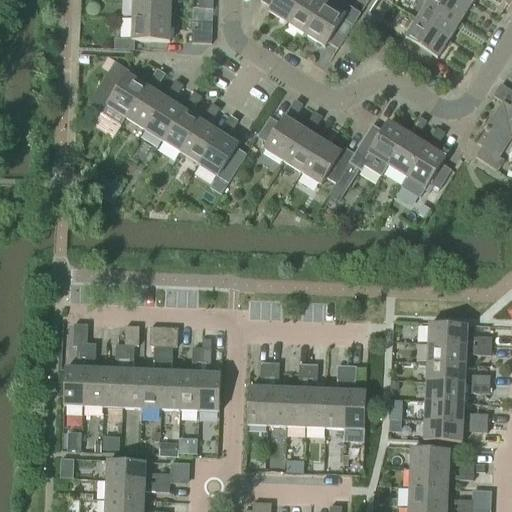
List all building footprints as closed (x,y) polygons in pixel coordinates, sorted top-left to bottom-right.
[(168,0),(132,0),(132,21),(170,22),(171,0),(168,0)] [(268,14),(287,26),(303,0),(269,0),(275,3),(268,14)] [(305,38),(326,5),(329,0),(303,0),(287,26),(305,38)] [(337,51),(360,16),(335,0),(329,0),(326,5),(305,38),(325,50),(328,45),(337,51)] [(461,23),(472,5),(464,0),(430,0),(429,3),(461,23)] [(199,1),(198,11),(212,11),(213,2),(199,1)] [(429,3),(417,21),(449,42),(461,23),(429,3)] [(363,23),(375,31),(380,23),(368,15),(363,23)] [(131,43),(169,44),(170,22),(132,21),(131,43)] [(437,61),(449,42),(417,21),(398,50),(426,67),(432,57),(437,61)] [(192,32),(191,45),(211,46),(212,24),(198,23),(197,32),(192,32)] [(164,100),(154,94),(165,77),(157,72),(149,84),(146,88),(126,120),(144,132),(164,100)] [(122,127),(126,120),(146,88),(127,76),(123,83),(109,74),(89,106),(122,127)] [(144,132),(162,143),(182,112),(172,105),(183,88),(175,83),(164,100),(144,132)] [(511,94),(501,87),(493,99),(503,105),(511,110),(511,94)] [(201,123),(190,117),(201,100),(193,95),(186,107),(182,112),(162,143),(180,155),(201,123)] [(265,152),(284,164),(303,132),(292,124),(303,108),(295,103),(280,126),(270,120),(258,139),(269,146),(265,152)] [(511,110),(503,105),(477,146),(482,149),(475,160),(495,172),(502,161),(498,159),(511,139),(511,110)] [(180,155),(199,167),(219,135),(209,128),(219,111),(211,106),(201,123),(180,155)] [(284,164),(302,175),(322,143),(311,137),(322,120),(314,115),(306,127),(303,132),(284,164)] [(222,130),(219,135),(199,167),(218,179),(238,147),(227,140),(230,135),(238,123),(230,118),(222,130)] [(388,169),(406,180),(426,148),(416,141),(426,124),(418,119),(408,136),(388,169)] [(388,169),(408,136),(388,124),(382,134),(368,157),(363,154),(353,169),(358,172),(360,173),(363,168),(381,180),(388,169)] [(368,157),(382,134),(372,128),(354,156),(348,165),(337,183),(347,190),(358,172),(353,169),(363,154),(368,157)] [(429,143),(437,147),(444,136),(437,131),(429,143)] [(326,180),(335,185),(337,183),(348,165),(354,156),(344,150),(341,155),(322,143),(302,175),(321,187),(326,180)] [(420,200),(430,186),(439,192),(451,173),(441,166),(445,160),(426,148),(406,180),(401,188),(420,200)] [(186,187),(191,179),(183,174),(178,182),(186,187)] [(101,177),(97,184),(106,190),(107,191),(111,184),(101,177)] [(106,190),(100,200),(111,207),(117,197),(107,191),(106,190)] [(429,326),(428,345),(466,347),(467,328),(429,326)] [(81,360),(86,360),(87,346),(87,327),(73,327),(72,349),(77,349),(77,360),(81,360)] [(124,362),(134,363),(134,349),(138,349),(139,330),(125,329),(124,348),(124,362)] [(141,412),(160,412),(164,331),(150,330),(149,349),(154,350),(153,363),(154,363),(153,374),(143,374),(141,412)] [(160,412),(179,413),(180,375),(171,375),(171,364),(172,364),(172,350),(177,350),(177,331),(164,331),(160,412)] [(477,340),(477,347),(491,348),(491,340),(477,340)] [(202,341),(201,351),(211,352),(211,341),(202,341)] [(427,366),(465,368),(466,347),(428,345),(427,366)] [(96,347),(87,346),(86,360),(95,361),(96,347)] [(490,359),(491,348),(477,347),(476,358),(490,359)] [(115,362),(124,362),(124,348),(115,348),(115,362)] [(344,432),(346,394),(346,383),(346,369),(347,350),(335,349),(335,366),(337,369),(336,393),(326,393),(325,431),(344,432)] [(191,365),(200,365),(200,351),(192,351),(191,365)] [(200,365),(210,366),(211,352),(201,351),(200,351),(200,365)] [(84,409),(86,371),(86,360),(81,360),(80,371),(65,370),(63,408),(84,409)] [(261,365),(260,380),(268,380),(269,365),(261,365)] [(269,365),(268,380),(273,380),(277,381),(278,381),(279,366),(269,365)] [(465,378),(465,368),(427,366),(426,384),(475,387),(476,378),(465,378)] [(298,382),(307,382),(308,367),(299,367),(298,382)] [(308,367),(307,382),(317,382),(317,368),(308,367)] [(356,369),(346,369),(346,383),(355,383),(356,369)] [(86,371),(84,409),(103,410),(104,372),(86,371)] [(103,410),(122,411),(123,373),(104,372),(103,410)] [(122,411),(141,412),(143,374),(123,373),(122,411)] [(179,413),(198,414),(199,376),(180,375),(179,413)] [(199,376),(198,414),(219,415),(220,377),(199,376)] [(476,378),(475,387),(489,387),(489,379),(476,378)] [(475,387),(426,384),(425,404),(463,405),(464,396),(475,397),(475,387)] [(489,397),(489,387),(475,387),(475,397),(489,397)] [(266,429),(268,391),(248,390),(247,428),(266,429)] [(266,429),(286,429),(288,391),(268,391),(266,429)] [(288,391),(286,429),(306,430),(307,392),(288,391)] [(306,430),(325,431),(326,393),(307,392),(306,430)] [(366,394),(346,394),(344,432),(364,433),(366,394)] [(463,416),(463,405),(425,404),(424,424),(462,426),(463,416)] [(474,417),(473,426),(487,427),(488,417),(474,417)] [(462,430),(462,426),(424,424),(423,444),(461,445),(462,430)] [(487,436),(487,427),(473,426),(473,435),(487,436)] [(67,453),(80,454),(81,436),(68,435),(67,453)] [(159,445),(159,459),(178,459),(178,446),(159,445)] [(410,471),(448,473),(449,453),(411,451),(410,471)] [(145,465),(107,463),(106,484),(144,485),(145,465)] [(459,465),(459,473),(473,474),(473,465),(459,465)] [(447,492),(448,473),(410,471),(409,490),(447,492)] [(459,473),(459,482),(459,483),(473,484),(473,474),(459,473)] [(156,476),(155,486),(169,486),(170,477),(156,476)] [(169,486),(155,486),(144,485),(106,484),(106,503),(144,504),(144,494),(155,494),(155,495),(169,496),(169,486)] [(446,511),(447,492),(409,490),(408,510),(446,511)] [(106,503),(105,511),(143,511),(144,504),(106,503)] [(458,503),(457,511),(471,511),(472,503),(458,503)]
